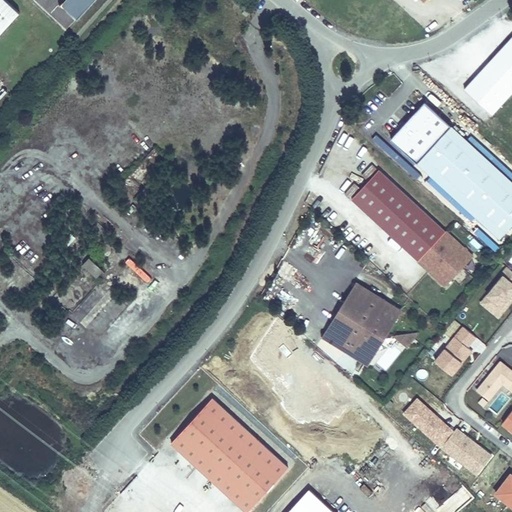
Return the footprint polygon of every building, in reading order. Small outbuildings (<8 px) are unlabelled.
[(0,0),(0,33),(19,14),(3,0),(0,0)] [(75,21),(94,0),(64,0),(59,6),(75,21)] [(242,17),(247,9),(243,6),(237,14),(242,17)] [(511,94),(511,37),(464,88),(493,115),(511,94)] [(501,239),(511,226),(511,180),(426,102),(392,139),(501,239)] [(350,123),(355,115),(353,114),(351,117),(350,118),(352,114),(350,113),(345,120),(350,123)] [(445,286),(473,256),(379,170),(352,200),(445,286)] [(69,229),(75,223),(60,210),(54,216),(69,229)] [(94,223),(99,229),(106,223),(100,217),(94,223)] [(480,228),(475,233),(494,252),(499,246),(480,228)] [(91,276),(98,268),(84,255),(77,263),(91,276)] [(501,273),(503,274),(480,303),(499,319),(511,302),(511,299),(510,298),(511,295),(511,271),(506,267),(501,273)] [(402,311),(357,282),(323,337),(368,365),(402,311)] [(48,304),(43,310),(53,318),(58,312),(48,304)] [(435,361),(452,376),(473,351),(469,348),(477,338),(463,327),(435,361)] [(407,347),(419,333),(393,335),(392,336),(407,347)] [(511,391),(511,369),(500,360),(476,390),(490,401),(503,385),(511,391)] [(403,414),(441,449),(455,432),(417,398),(403,414)] [(214,400),(173,445),(245,511),(247,511),(288,468),(214,400)] [(511,410),(502,424),(511,431),(511,410)] [(441,449),(477,476),(493,456),(457,428),(455,432),(441,449)] [(183,474),(188,479),(197,470),(192,465),(183,474)] [(494,495),(511,508),(511,473),(494,495)] [(333,511),(309,490),(289,511),(333,511)] [(177,503),(173,511),(174,511),(184,511),(187,507),(177,503)]
